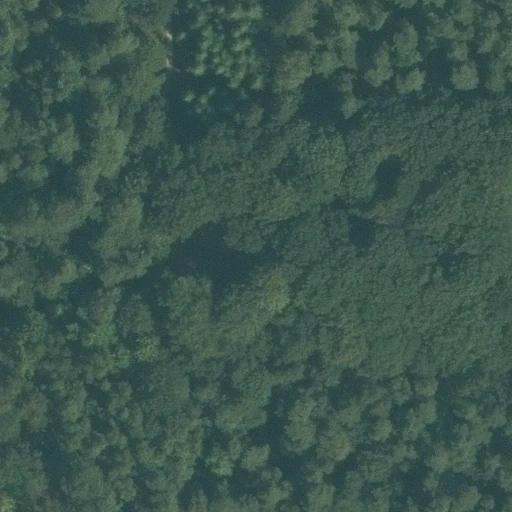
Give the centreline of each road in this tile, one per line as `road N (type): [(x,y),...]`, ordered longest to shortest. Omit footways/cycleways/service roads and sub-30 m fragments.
road 1 (track): [(176,366),(162,333),(160,0)]
road 2 (track): [(511,364),(176,366)]
road 3 (track): [(176,366),(0,367)]
road 4 (track): [(178,511),(176,366)]
